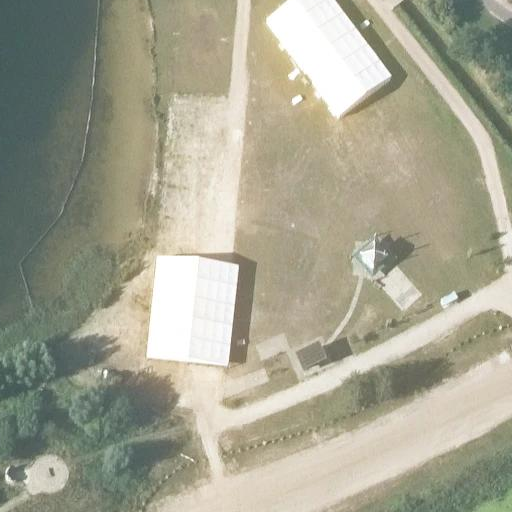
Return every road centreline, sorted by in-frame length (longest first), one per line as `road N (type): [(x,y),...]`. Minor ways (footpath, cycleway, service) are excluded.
road 1 (track): [(215,423),(200,396),(243,0)]
road 2 (track): [(203,427),(294,395),(511,292)]
road 3 (track): [(511,381),(229,511)]
road 4 (track): [(511,262),(480,142),(372,0)]
